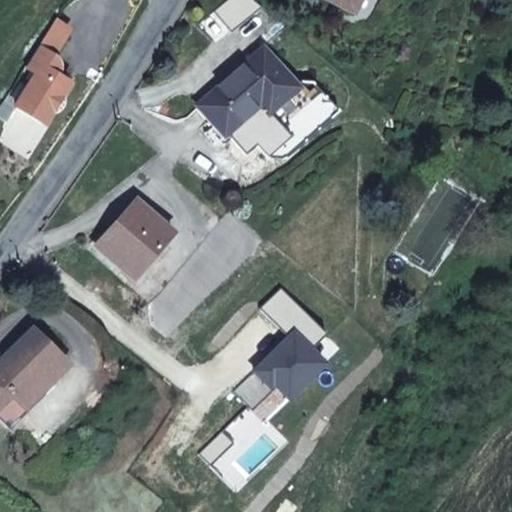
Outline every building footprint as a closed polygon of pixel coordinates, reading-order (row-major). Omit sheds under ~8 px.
[(329,0),(353,12),(359,0),(329,0)] [(70,87),(58,80),(54,60),(70,34),(55,24),(26,70),(34,75),(33,75),(36,77),(15,111),(44,128),(70,87)] [(268,114),(298,88),(263,48),(198,106),(224,136),(259,105),(268,114)] [(322,126),(338,112),(332,105),(313,83),(301,82),(298,84),(301,86),(298,88),(268,114),(259,105),(224,136),(229,141),(231,139),(245,154),(252,149),(256,145),(267,158),(275,158),(284,159),(300,146),(322,126)] [(133,278),(173,234),(136,201),(96,246),(133,278)] [(25,407),(68,365),(33,330),(0,362),(0,406),(12,394),(25,407)] [(0,410),(11,422),(25,407),(12,394),(0,406),(0,410)]
